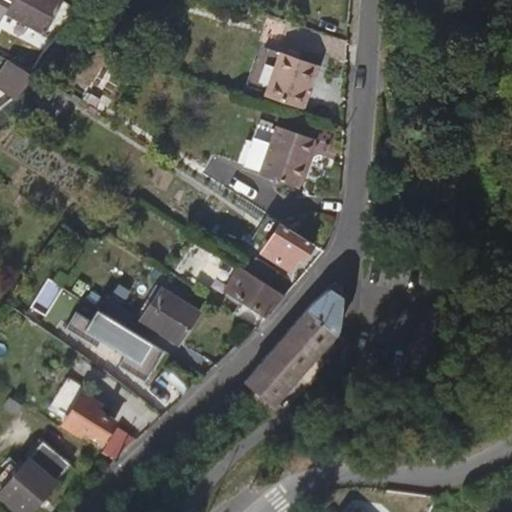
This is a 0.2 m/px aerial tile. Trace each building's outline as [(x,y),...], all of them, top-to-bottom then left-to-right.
[(62,1),(59,0),(0,0),(0,10),(43,34),(62,1)] [(317,63),(277,50),(263,94),(301,107),(317,63)] [(21,68),(10,63),(0,78),(0,86),(13,94),(28,72),(26,71),(21,68)] [(313,138),(273,124),(257,173),(297,186),(313,138)] [(300,260),(312,242),(279,221),(260,252),(289,269),(297,258),(300,260)] [(267,315),(284,295),(238,265),(223,287),(267,315)] [(201,310),(162,287),(142,321),(182,342),(201,310)] [(285,336),(243,384),(252,390),(248,396),(273,417),(281,410),(276,403),(332,337),(340,297),(328,289),(309,307),(285,336)] [(166,351),(98,310),(92,321),(77,312),(67,329),(99,348),(102,342),(127,356),(121,366),(148,382),(166,351)] [(170,364),(161,373),(184,391),(192,382),(170,364)] [(85,388),(57,370),(38,400),(65,417),(63,421),(80,432),(82,427),(101,440),(114,420),(96,408),(99,404),(82,392),(85,388)] [(0,494),(21,511),(30,511),(56,482),(26,458),(0,490),(0,494)]
